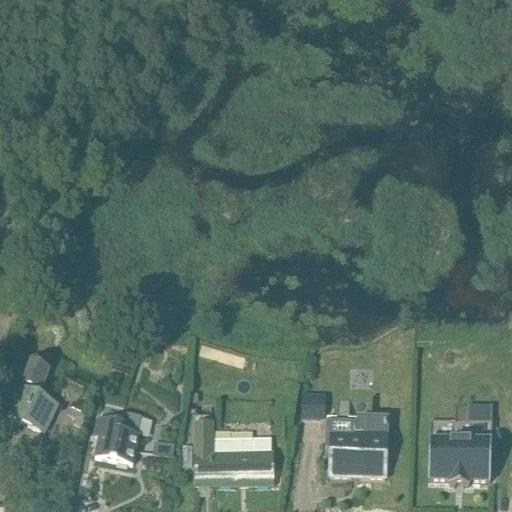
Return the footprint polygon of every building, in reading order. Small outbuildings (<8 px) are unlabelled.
[(44,436),(58,407),(40,398),(51,374),(31,364),(14,400),(16,401),(8,419),(44,436)] [(109,380),(126,385),(130,371),(114,366),(109,380)] [(297,397),(297,422),(321,422),(322,397),(297,397)] [(92,407),(79,401),(77,406),(74,404),(67,419),(75,423),(73,427),(81,431),(92,407)] [(185,423),(208,424),(208,415),(186,414),(185,423)] [(133,470),(139,438),(138,438),(142,420),(124,416),(122,425),(97,421),(94,440),(99,441),(95,462),(133,470)] [(385,482),(387,422),(326,421),(326,447),(331,447),(330,481),(385,482)] [(449,485),(449,489),(469,489),(469,485),(490,486),(492,427),(430,425),(428,484),(449,485)] [(273,489),(272,443),(214,444),(214,427),(195,427),(196,490),(273,489)] [(162,446),(161,459),(173,460),(174,448),(162,446)] [(81,474),(77,499),(91,501),(95,475),(81,474)]
